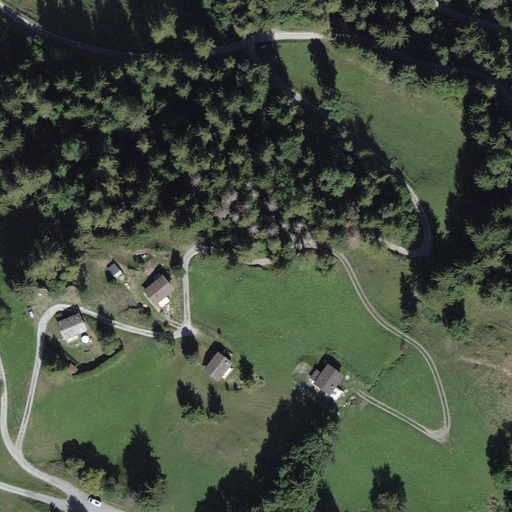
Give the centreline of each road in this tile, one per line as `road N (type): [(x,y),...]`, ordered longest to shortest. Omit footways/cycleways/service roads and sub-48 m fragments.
road 1 (track): [(244,47),(392,173),(428,232),(427,251),(416,257),(354,232),(334,232),(270,263),(197,251),(183,272),(186,327),(163,337),(62,307),(49,313),(15,451)]
road 2 (track): [(511,103),(491,81),(416,65),(370,40),(289,37),(244,47)]
road 3 (track): [(244,47),(178,59),(116,54),(42,35),(0,8)]
